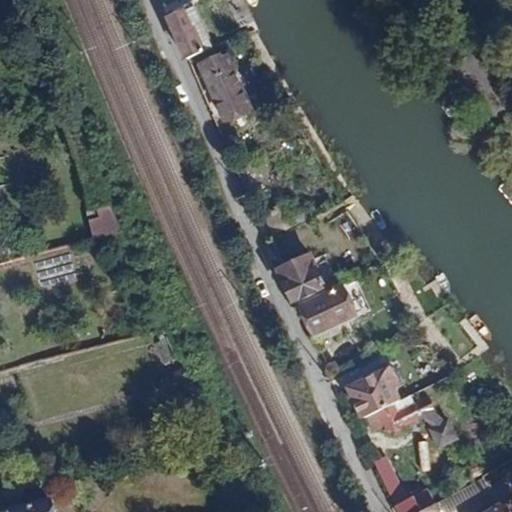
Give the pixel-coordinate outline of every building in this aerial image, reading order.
[(165,18),(184,59),(186,58),(202,50),(204,49),(213,45),(195,6),(186,10),(186,9),(185,7),(182,8),(167,16),(164,17),(165,18)] [(200,62),(196,63),(212,99),(218,111),(223,124),(227,122),(234,119),(243,115),(250,111),(254,110),(248,97),(243,85),(239,77),(234,66),(226,50),(223,51),(200,62)] [(301,206),(284,214),(290,227),(307,219),(301,206)] [(282,210),(263,219),(272,236),(290,227),(282,210)] [(89,220),(93,239),(119,234),(115,215),(89,220)] [(312,251),(274,267),(291,306),(329,289),(312,251)] [(72,253),(34,262),(41,289),(79,280),(72,253)] [(346,286),(298,307),(312,339),(360,317),(346,286)] [(385,355),(343,377),(364,418),(377,411),(408,395),(385,355)] [(380,417),(369,422),(375,432),(384,427),(389,437),(421,423),(425,420),(435,416),(429,402),(414,409),(409,397),(408,395),(377,411),(380,417)] [(425,420),(440,451),(461,442),(451,421),(443,423),(438,414),(425,420)] [(11,488),(0,490),(0,507),(15,504),(11,488)] [(57,511),(54,496),(0,508),(0,511),(57,511)] [(508,511),(502,502),(500,499),(478,511),(508,511)] [(422,511),(416,500),(394,511),(422,511)]
